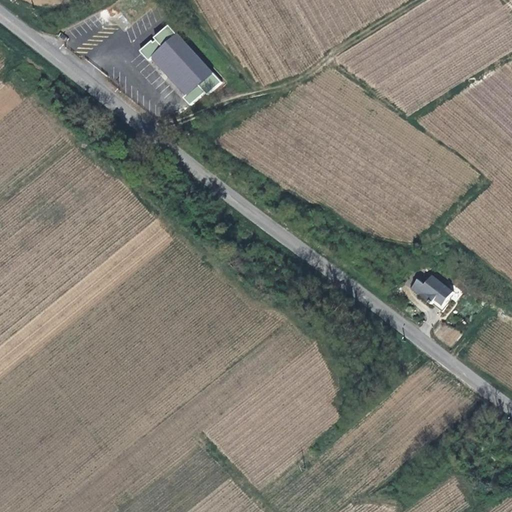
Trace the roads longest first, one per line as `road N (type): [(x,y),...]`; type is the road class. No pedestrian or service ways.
road 1 (tertiary): [(0,11),(511,407)]
road 2 (track): [(417,0),(301,79),(158,134)]
